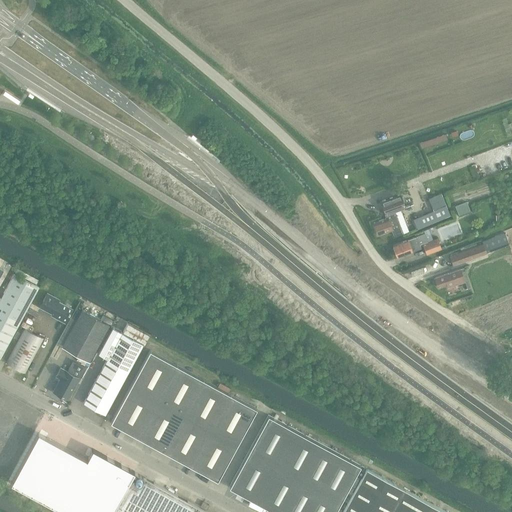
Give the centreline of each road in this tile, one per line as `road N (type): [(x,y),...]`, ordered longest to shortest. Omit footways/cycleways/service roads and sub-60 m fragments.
road 1 (primary): [(22,68),(211,197),(511,431)]
road 2 (primary): [(511,406),(38,43)]
road 3 (unclassified): [(120,0),(317,172),(388,272),(487,341)]
road 4 (unclassified): [(241,511),(0,381)]
